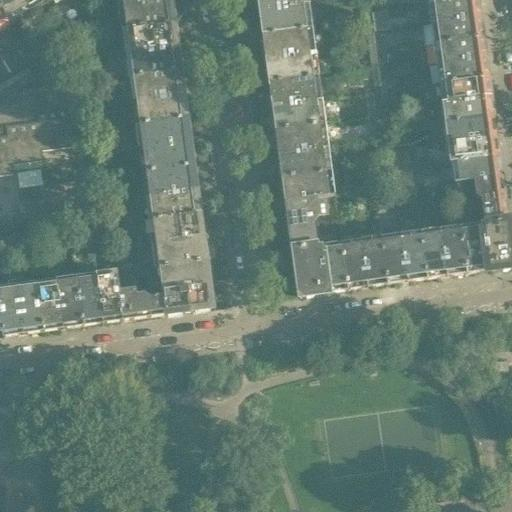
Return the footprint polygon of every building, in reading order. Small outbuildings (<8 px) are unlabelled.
[(0,0),(0,8),(8,22),(46,0),(0,0)] [(77,0),(79,3),(83,10),(90,6),(87,0),(77,0)] [(121,0),(125,32),(175,25),(174,13),(171,11),(169,0),(121,0)] [(306,0),(258,0),(260,15),(308,8),(306,0)] [(377,0),(367,0),(368,2),(369,14),(379,12),(377,0)] [(477,1),(428,7),(427,7),(430,27),(479,20),(477,1)] [(371,25),(369,14),(368,2),(361,2),(363,13),(364,13),(366,25),(371,25)] [(83,10),(79,3),(72,7),(79,18),(86,14),(83,10)] [(0,8),(0,27),(8,22),(0,8)] [(105,8),(92,10),(88,17),(106,14),(105,8)] [(308,8),(260,15),(262,23),(259,26),(260,32),(263,35),(264,38),(311,31),(308,8)] [(63,23),(68,30),(70,34),(77,30),(70,19),(63,23)] [(479,20),(430,27),(432,47),(482,40),(479,20)] [(175,25),(125,32),(132,80),(180,73),(175,39),(177,36),(175,25)] [(374,49),(372,34),(371,25),(366,25),(368,49),(374,49)] [(57,36),(61,43),(72,37),(70,34),(68,30),(57,36)] [(311,31),(264,38),(264,40),(261,42),(262,49),(265,51),(267,62),(314,55),(311,31)] [(380,53),(378,33),(372,34),(374,49),(374,53),(380,53)] [(45,38),(47,42),(52,49),(58,45),(52,34),(45,38)] [(81,38),(75,42),(78,62),(84,62),(81,38)] [(482,40),(432,47),(435,67),(485,60),(482,40)] [(47,42),(27,55),(30,62),(52,49),(47,42)] [(377,72),(374,53),(374,49),(368,49),(371,73),(377,72)] [(381,63),(380,53),(374,53),(377,72),(377,74),(383,73),(387,73),(386,62),(381,63)] [(19,68),(30,62),(27,55),(15,61),(19,68)] [(314,55),(267,62),(270,85),(317,79),(314,55)] [(16,70),(10,59),(3,62),(10,74),(16,70)] [(485,60),(435,67),(438,87),(487,80),(485,60)] [(90,61),(84,62),(78,62),(81,86),(87,86),(92,85),(90,61)] [(0,64),(0,73),(3,78),(10,74),(3,62),(0,64)] [(380,93),(377,74),(377,72),(371,73),(374,96),(380,95),(380,93)] [(180,73),(132,80),(138,126),(188,119),(187,108),(184,106),(180,73)] [(73,149),(63,76),(45,79),(47,94),(34,95),(33,90),(15,92),(17,107),(4,109),(3,103),(0,103),(0,178),(13,177),(11,167),(42,163),(41,153),(73,149)] [(317,79),(270,85),(273,108),(320,102),(317,79)] [(487,80),(438,87),(440,106),(490,99),(487,80)] [(90,109),(87,86),(81,86),(84,110),(90,109)] [(383,119),(382,112),(380,95),(374,96),(376,120),(383,119)] [(490,99),(440,106),(439,106),(441,126),(493,119),(490,99)] [(320,102),(273,108),(274,118),(272,121),(273,128),(276,130),(276,132),(323,126),(320,102)] [(90,109),(84,110),(87,132),(93,132),(90,109)] [(188,119),(138,126),(144,174),(195,168),(193,156),(190,154),(189,145),(188,134),(190,132),(188,119)] [(386,141),(385,133),(383,119),(376,120),(379,142),(386,141)] [(493,119),(441,126),(444,146),(495,139),(493,119)] [(323,126),(276,132),(277,135),(274,137),(275,144),(278,146),(280,157),(327,150),(323,126)] [(93,132),(87,132),(91,157),(97,156),(93,132)] [(392,132),(389,132),(385,133),(386,141),(388,153),(394,152),(392,132)] [(495,139),(444,146),(447,165),(449,165),(498,158),(495,139)] [(390,167),(388,153),(386,141),(379,142),(376,143),(379,166),(384,165),(384,167),(390,167)] [(327,150),(280,157),(283,180),(330,173),(327,150)] [(397,172),(394,152),(388,153),(390,167),(390,173),(397,172)] [(97,156),(91,157),(94,181),(100,180),(97,156)] [(498,158),(449,165),(452,185),(471,183),(501,179),(498,158)] [(393,190),(390,173),(390,167),(384,167),(387,190),(393,190)] [(195,168),(144,174),(151,222),(199,216),(194,182),(196,179),(195,168)] [(399,190),(397,172),(390,173),(393,190),(399,190)] [(330,173),(283,180),(286,204),(315,200),(333,198),(330,173)] [(501,179),(471,183),(473,199),(478,202),(479,204),(480,214),(482,226),(507,223),(501,179)] [(100,180),(94,181),(97,205),(103,204),(100,180)] [(435,193),(435,187),(414,189),(414,196),(435,193)] [(414,196),(414,189),(399,190),(393,190),(394,198),(414,196)] [(394,198),(393,190),(387,190),(374,192),(374,200),(394,198)] [(374,200),(374,192),(354,194),(355,202),(374,200)] [(355,202),(354,194),(334,196),(335,204),(355,202)] [(312,226),(314,225),(318,218),(315,200),(286,204),(287,214),(285,216),(286,223),(289,225),(290,230),(287,232),(288,239),(291,241),(292,251),(315,248),(312,226)] [(103,204),(97,205),(100,227),(85,229),(85,236),(103,233),(106,241),(112,239),(106,228),(103,204)] [(15,225),(30,223),(29,216),(14,218),(15,225)] [(199,216),(151,222),(157,269),(208,262),(206,251),(203,249),(199,216)] [(13,234),(12,221),(0,222),(1,235),(13,234)] [(511,262),(507,223),(482,226),(478,226),(485,274),(499,272),(501,274),(507,273),(509,271),(511,270),(511,262)] [(478,226),(458,229),(465,277),(485,274),(478,226)] [(85,229),(68,231),(69,238),(85,236),(85,229)] [(458,229),(439,231),(445,279),(465,277),(458,229)] [(68,231),(48,234),(49,240),(69,238),(68,231)] [(439,231),(419,234),(425,282),(445,279),(439,231)] [(48,234),(29,236),(30,243),(49,240),(48,234)] [(419,234),(399,237),(404,285),(425,282),(419,234)] [(29,236),(9,239),(10,246),(30,243),(29,236)] [(399,237),(379,240),(385,287),(404,285),(399,237)] [(379,240),(359,242),(365,290),(385,287),(379,240)] [(359,242),(339,245),(346,293),(365,290),(359,242)] [(339,245),(320,247),(326,295),(346,293),(339,245)] [(320,247),(315,248),(292,251),(299,299),(303,299),(305,301),(311,300),(313,297),(326,295),(320,247)] [(112,264),(134,261),(132,250),(110,252),(112,264)] [(208,262),(157,269),(160,292),(161,292),(161,295),(164,318),(167,317),(167,320),(181,318),(181,315),(194,313),(194,317),(209,315),(208,312),(212,311),(207,277),(209,274),(208,262)] [(114,274),(95,277),(102,326),(121,323),(117,293),(114,274)] [(95,277),(75,279),(82,329),(102,326),(95,277)] [(75,279),(55,282),(62,331),(82,329),(75,279)] [(55,282),(36,285),(43,334),(62,331),(55,282)] [(36,285),(16,287),(22,337),(43,334),(36,285)] [(16,287),(0,289),(0,326),(0,331),(2,340),(22,337),(16,287)] [(134,290),(117,293),(121,323),(164,318),(161,295),(147,297),(142,295),(135,296),(134,290)] [(507,372),(507,364),(493,364),(493,373),(507,373),(507,372)]
